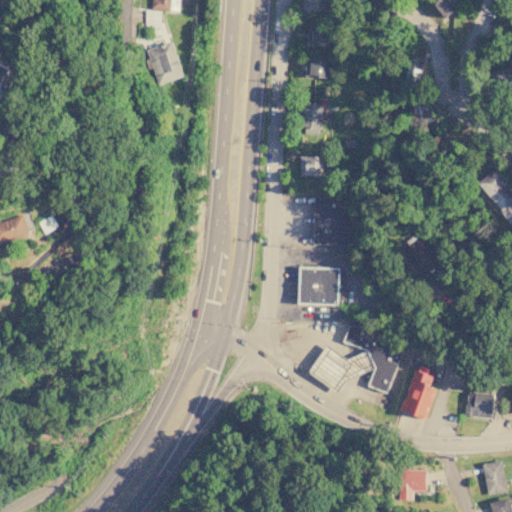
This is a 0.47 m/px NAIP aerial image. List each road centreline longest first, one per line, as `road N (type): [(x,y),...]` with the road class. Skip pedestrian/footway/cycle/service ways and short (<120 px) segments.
road 1 (secondary): [(233,0),(204,307),(154,430),(93,511)]
road 2 (residential): [(0,284),(94,254),(136,215),(140,171),(124,0)]
road 3 (residential): [(254,351),(270,305),(283,0)]
road 4 (secondary): [(224,330),(238,260),(260,0)]
road 5 (residential): [(224,330),(341,416),(385,436),(442,446),(511,439)]
road 6 (secondary): [(129,511),(170,456),(224,330)]
road 7 (residential): [(379,0),(429,35),(442,89),(476,125)]
road 8 (residential): [(160,471),(254,351)]
road 9 (residential): [(476,125),(463,75),(484,0)]
